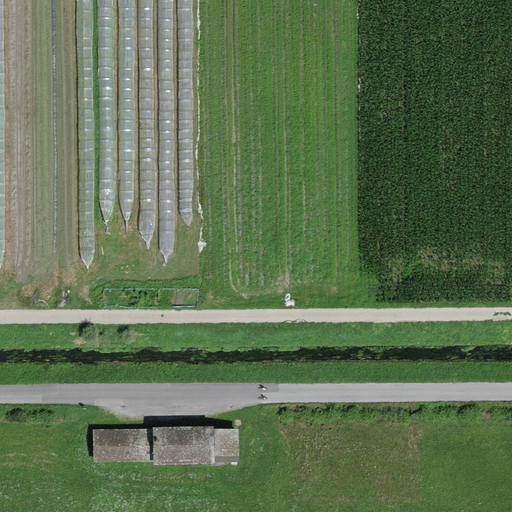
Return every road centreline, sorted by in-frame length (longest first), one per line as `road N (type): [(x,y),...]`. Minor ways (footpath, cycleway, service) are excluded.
road 1 (unclassified): [(0,396),(511,393)]
road 2 (track): [(511,320),(0,321)]
